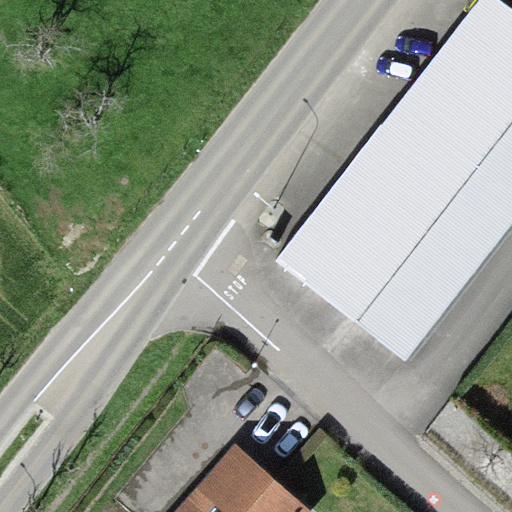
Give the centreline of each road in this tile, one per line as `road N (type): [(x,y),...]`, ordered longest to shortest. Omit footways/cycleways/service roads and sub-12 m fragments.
road 1 (residential): [(169,254),(454,511)]
road 2 (primary): [(169,254),(368,0)]
road 3 (primary): [(0,472),(169,254)]
